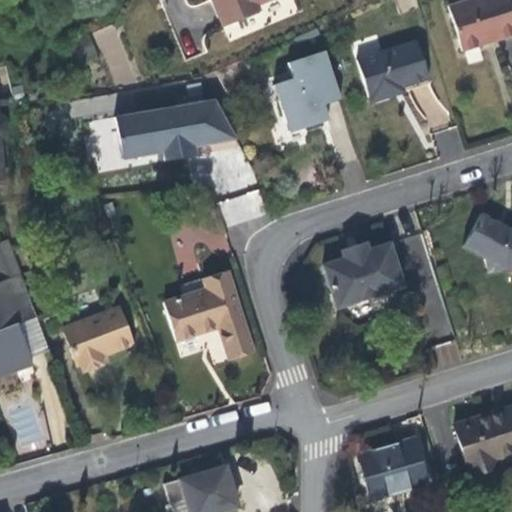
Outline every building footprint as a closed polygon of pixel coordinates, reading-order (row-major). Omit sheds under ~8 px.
[(207,0),(220,27),(256,11),(253,4),(262,0),(207,0)] [(478,44),(465,0),(457,0),(448,3),(463,48),(478,44)] [(511,5),(510,0),(465,0),(478,44),(500,37),(511,33),(511,5)] [(404,83),(428,76),(415,38),(356,56),(370,99),(394,92),(392,87),(404,83)] [(341,97),(324,49),(288,61),(292,77),(274,83),(290,132),(310,126),(324,121),(318,105),(325,102),(341,97)] [(161,108),(116,116),(121,141),(132,140),(136,155),(163,150),(185,146),(194,144),(236,137),(216,99),(174,106),(170,104),(164,105),(161,108)] [(318,105),(324,121),(330,119),(325,102),(318,105)] [(0,105),(0,184),(7,184),(3,141),(6,140),(11,136),(10,123),(5,118),(2,118),(1,106),(0,105)] [(123,157),(136,155),(132,140),(121,141),(123,157)] [(196,152),(194,144),(185,146),(187,154),(196,152)] [(187,154),(185,146),(163,150),(164,158),(179,155),(187,154)] [(233,216),(261,216),(261,194),(234,194),(233,216)] [(511,233),(511,234),(483,219),(466,251),(488,262),(488,264),(491,276),(511,270),(511,233)] [(344,259),(367,252),(364,244),(354,247),(341,251),(344,259)] [(388,246),(367,252),(344,259),(324,265),(337,308),(403,288),(388,246)] [(218,328),(228,352),(240,348),(241,354),(255,350),(227,268),(201,278),(204,288),(162,304),(177,343),(202,333),(218,328)] [(36,320),(19,277),(0,284),(0,377),(14,372),(31,366),(21,336),(18,338),(13,328),(36,320)] [(112,356),(133,349),(131,344),(113,344),(113,327),(125,327),(118,310),(61,332),(76,370),(80,370),(82,375),(104,366),(101,360),(112,356)] [(240,348),(228,352),(230,359),(241,354),(240,348)] [(511,454),(511,419),(509,411),(484,419),(454,429),(470,479),(498,470),(495,460),(511,454)] [(426,486),(413,441),(358,457),(372,502),(400,494),(426,486)] [(230,487),(224,467),(165,484),(173,511),(195,511),(207,508),(207,511),(214,511),(235,506),(230,487)]
